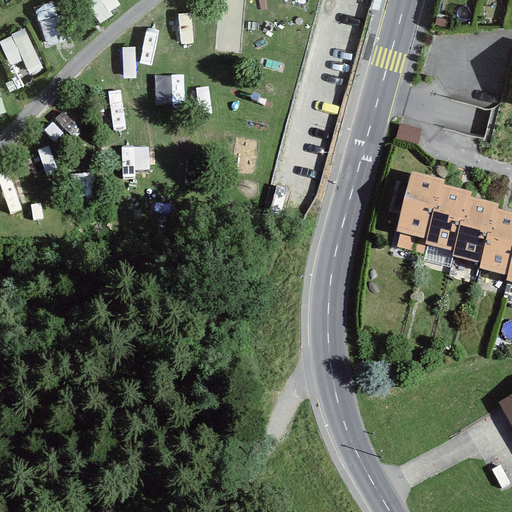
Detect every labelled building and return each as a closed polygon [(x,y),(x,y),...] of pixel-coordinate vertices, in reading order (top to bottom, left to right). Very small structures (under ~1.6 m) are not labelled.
[(116,0),(93,0),(101,11),(116,0)] [(64,7),(40,14),(48,46),(73,39),(64,7)] [(447,17),(437,15),(435,20),(446,23),(447,17)] [(23,27),(0,38),(0,40),(11,63),(23,57),(30,72),(41,66),(23,27)] [(423,131),(400,124),(395,140),(419,147),(423,131)] [(438,227),(442,228),(450,198),(451,192),(416,183),(402,241),(432,249),(438,227)] [(430,257),(460,265),(466,239),(470,240),(478,210),(479,205),(450,198),(442,228),(438,227),(432,249),(430,257)] [(459,269),(486,276),(492,252),(497,253),(504,222),(506,218),(478,210),(470,240),(466,239),(460,265),(459,269)] [(485,282),(511,288),(511,224),(504,222),(497,253),(492,252),(486,276),(485,282)] [(511,395),(500,403),(511,424),(511,395)]
